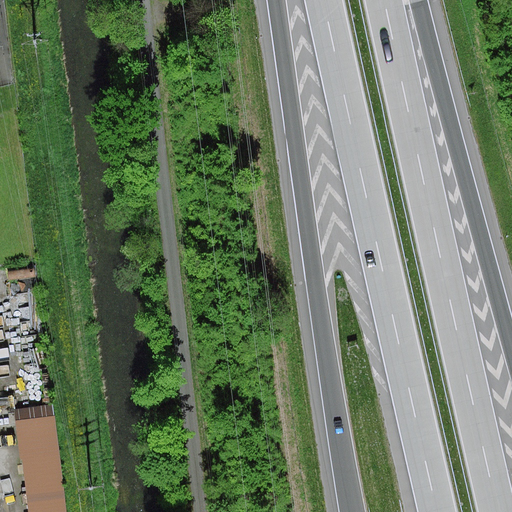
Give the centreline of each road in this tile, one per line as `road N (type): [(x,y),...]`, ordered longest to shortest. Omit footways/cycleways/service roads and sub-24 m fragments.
road 1 (motorway): [(497,511),(384,0)]
road 2 (motorway): [(325,0),(436,511)]
road 3 (motorway): [(275,0),(353,511)]
road 4 (track): [(202,511),(143,0)]
road 5 (motorway): [(511,357),(419,0)]
